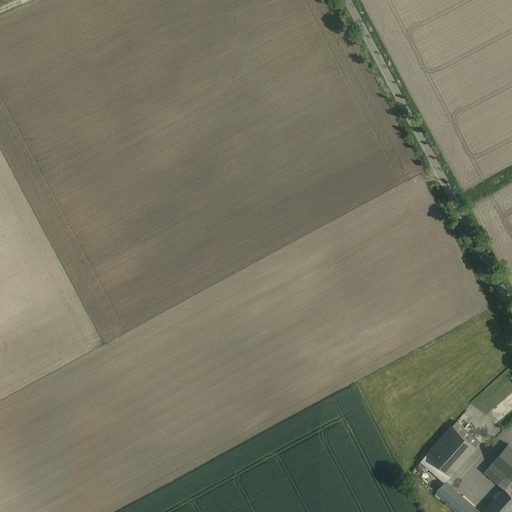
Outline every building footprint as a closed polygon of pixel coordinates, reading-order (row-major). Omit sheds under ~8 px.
[(456,422),(427,455),(451,476),(480,443),(456,422)] [(511,480),(511,448),(508,445),(492,463),(505,474),(511,480)] [(511,494),(511,480),(505,474),(497,484),(504,490),(504,489),(511,495),(511,494)] [(462,496),(446,482),(435,493),(451,507),(462,496)] [(510,511),(511,510),(511,496),(511,495),(504,489),(504,490),(484,511),(510,511)] [(456,511),(471,511),(475,508),(462,496),(451,507),(456,511)]
